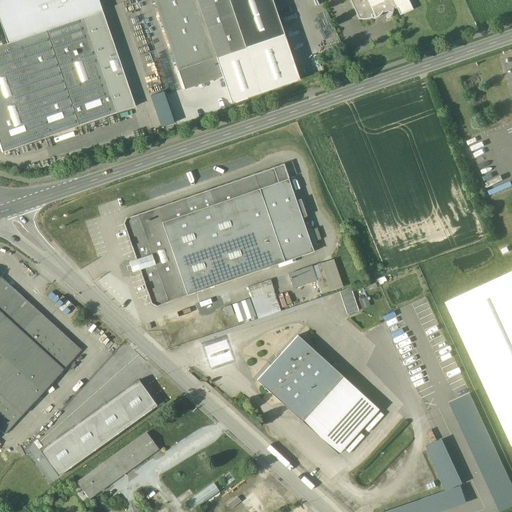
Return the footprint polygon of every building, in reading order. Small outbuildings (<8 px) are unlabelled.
[(98,0),(0,0),(0,21),(8,44),(46,30),(84,17),(102,11),(98,0)] [(153,0),(178,71),(217,58),(218,59),(219,58),(219,57),(246,48),(229,0),(153,0)] [(284,35),(272,0),(229,0),(246,48),(284,35)] [(408,0),(350,0),(359,19),(363,20),(368,19),(373,18),(372,15),(374,14),(376,18),(379,16),(381,14),(383,12),(384,12),(386,12),(387,11),(391,13),(390,15),(391,16),(392,13),(393,11),(393,9),(397,9),(400,15),(413,10),(408,0)] [(102,11),(84,17),(117,113),(135,106),(102,11)] [(84,17),(46,30),(79,126),(117,113),(84,17)] [(8,44),(0,46),(0,143),(3,152),(79,126),(46,30),(8,44)] [(246,48),(219,57),(219,58),(218,59),(217,58),(223,76),(232,103),(299,80),(284,35),(246,48)] [(217,58),(178,71),(184,89),(199,85),(200,88),(204,86),(203,83),(223,76),(217,58)] [(151,95),(159,127),(173,124),(165,91),(151,95)] [(283,165),(274,168),(279,182),(288,179),(283,165)] [(274,168),(254,175),(259,189),(279,182),(274,168)] [(254,175),(138,215),(168,302),(285,262),(259,189),(254,175)] [(279,182),(259,189),(285,262),(314,252),(288,179),(279,182)] [(168,302),(138,215),(126,219),(124,224),(137,260),(136,260),(139,270),(140,269),(152,304),(157,306),(168,302)] [(288,275),(293,289),(316,281),(311,266),(288,275)] [(511,271),(447,301),(511,441),(511,271)] [(81,351),(0,276),(0,429),(5,434),(81,351)] [(351,288),(339,292),(347,315),(358,311),(351,288)] [(273,291),(251,299),(258,318),(280,311),(273,291)] [(366,297),(359,299),(360,308),(368,306),(366,297)] [(249,299),(233,305),(239,322),(255,316),(249,299)] [(231,305),(223,307),(227,317),(234,314),(231,305)] [(343,376),(298,335),(257,380),(302,421),(343,376)] [(379,409),(343,376),(302,421),(338,454),(379,409)] [(58,476),(157,406),(139,382),(138,380),(40,451),(58,476)] [(450,403),(501,511),(511,506),(511,486),(469,394),(450,403)] [(147,433),(77,482),(89,498),(158,449),(147,433)] [(425,448),(445,493),(459,489),(462,487),(441,442),(425,448)] [(214,484),(186,504),(191,511),(219,491),(214,484)] [(387,511),(444,511),(464,505),(459,489),(445,493),(387,511)] [(237,497),(228,504),(232,509),(241,501),(237,497)]
